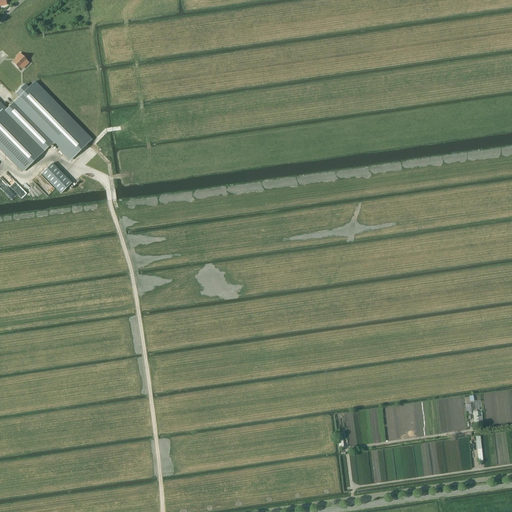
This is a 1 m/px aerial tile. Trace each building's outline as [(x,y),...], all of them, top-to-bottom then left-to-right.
[(19,69),(20,67),(23,64),(25,67),(29,63),(27,61),(27,60),(20,53),(17,56),(18,57),(16,59),(13,63),(19,69)] [(0,102),(0,148),(23,172),(52,142),(70,160),(91,139),(35,82),(28,88),(26,85),(23,88),(20,91),(17,93),(20,96),(7,109),(0,102)] [(71,183),(52,163),(41,174),(60,193),(71,183)] [(481,394),(465,395),(466,411),(482,410),(481,394)] [(473,412),(475,426),(479,426),(480,427),(484,427),(482,411),(477,412),(473,412)]
